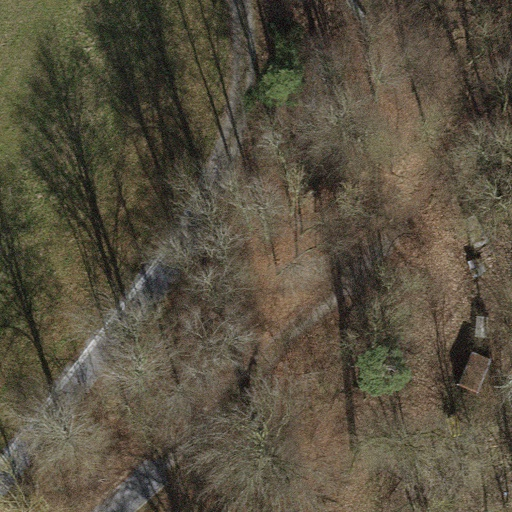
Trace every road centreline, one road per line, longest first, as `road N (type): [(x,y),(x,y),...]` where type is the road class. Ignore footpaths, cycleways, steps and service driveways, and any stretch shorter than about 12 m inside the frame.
road 1 (track): [(112,511),(230,403),(387,228),(485,105),(511,48)]
road 2 (track): [(241,0),(247,84),(209,204),(0,495)]
